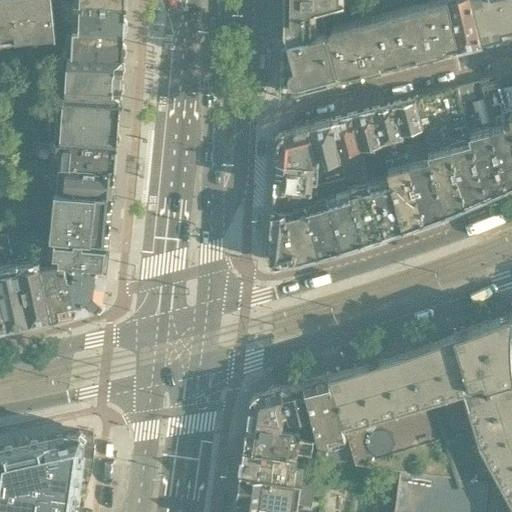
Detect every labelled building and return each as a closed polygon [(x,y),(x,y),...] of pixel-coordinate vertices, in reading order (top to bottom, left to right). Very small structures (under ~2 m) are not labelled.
[(54,23),(51,0),(0,0),(0,35),(54,30),(54,23)] [(339,74),(328,31),(327,31),(320,3),(332,0),(283,0),(283,40),(282,40),(280,90),(339,74)] [(458,44),(448,0),(432,0),(422,3),(434,50),(458,44)] [(448,0),(458,44),(482,37),(472,0),(448,0)] [(511,29),(511,0),(472,0),(482,37),(511,29)] [(123,28),(125,3),(73,1),(71,24),(71,26),(123,28)] [(434,50),(422,3),(405,7),(416,54),(434,50)] [(405,7),(386,12),(398,59),(416,54),(405,7)] [(386,12),(367,16),(379,64),(398,59),(386,12)] [(379,64),(367,16),(347,22),(359,69),(379,64)] [(359,69),(347,22),(331,26),(328,31),(339,74),(359,69)] [(122,52),(123,28),(71,26),(70,33),(69,49),(122,52)] [(0,48),(0,58),(37,50),(36,45),(0,48)] [(122,52),(69,49),(63,49),(61,73),(121,77),(122,52)] [(121,77),(61,73),(59,94),(66,95),(119,98),(121,77)] [(511,119),(511,116),(501,78),(489,80),(488,76),(477,79),(491,128),(505,181),(511,178),(511,119)] [(465,199),(450,143),(436,90),(415,96),(419,110),(424,132),(426,138),(430,154),(445,207),(465,199)] [(119,98),(66,95),(65,106),(58,106),(58,119),(118,124),(119,98)] [(424,132),(419,110),(415,96),(393,101),(402,138),(424,132)] [(423,215),(404,144),(402,138),(393,101),(371,107),(379,136),(382,147),(386,161),(387,168),(402,223),(423,215)] [(371,107),(352,112),(359,141),(379,136),(371,107)] [(352,112),(329,118),(339,154),(341,158),(353,155),(350,143),(359,141),(352,112)] [(329,118),(308,123),(316,151),(318,159),(339,154),(329,118)] [(118,124),(58,119),(57,128),(64,128),(63,139),(117,142),(118,124)] [(282,130),(277,136),(275,157),(313,161),(310,152),(316,151),(308,123),(282,130)] [(470,134),(471,137),(485,190),(505,181),(491,128),(470,134)] [(379,136),(359,141),(362,153),(382,147),(379,136)] [(471,137),(450,143),(465,199),(485,190),(471,137)] [(430,154),(426,138),(404,144),(423,215),(445,207),(430,154)] [(117,142),(63,139),(61,164),(115,168),(117,142)] [(369,178),(364,159),(362,153),(359,141),(350,143),(353,155),(341,158),(347,184),(369,178)] [(313,161),(275,157),(273,184),(302,187),(311,188),(312,185),(313,161)] [(402,223),(387,168),(386,161),(375,164),(373,157),(364,159),(369,178),(382,230),(402,223)] [(115,168),(61,164),(59,187),(113,191),(115,168)] [(382,230),(369,178),(347,184),(349,190),(361,237),(382,230)] [(342,243),(328,194),(327,191),(324,181),(312,185),(311,188),(302,187),(307,204),(319,249),(342,243)] [(302,255),(290,208),(307,204),(302,187),(273,184),(269,236),(266,255),(274,262),(288,259),(302,255)] [(113,191),(59,187),(58,211),(110,215),(113,191)] [(361,237),(349,190),(338,193),(337,192),(328,194),(342,243),(361,237)] [(319,249),(307,204),(290,208),(302,255),(319,249)] [(110,215),(58,211),(56,234),(108,239),(110,215)] [(108,239),(56,234),(55,233),(53,250),(59,251),(58,261),(63,259),(105,264),(108,239)] [(58,261),(40,264),(51,313),(74,308),(63,259),(58,261)] [(105,264),(63,259),(74,308),(98,303),(101,300),(105,264)] [(40,264),(19,269),(29,318),(51,313),(40,264)] [(19,269),(0,272),(0,284),(8,322),(29,318),(19,269)] [(511,358),(511,346),(511,320),(511,311),(511,308),(407,348),(328,371),(341,419),(343,418),(464,380),(468,392),(479,425),(493,457),(510,487),(511,491),(511,358)] [(328,371),(302,378),(312,418),(317,439),(318,439),(322,457),(344,459),(352,457),(341,419),(328,371)] [(312,418),(302,378),(284,382),(286,411),(289,421),(299,422),(312,418)] [(511,511),(511,491),(510,487),(493,457),(479,425),(468,392),(464,380),(343,418),(355,460),(400,466),(393,511),(511,511)] [(286,411),(284,382),(256,389),(250,395),(247,419),(281,424),(283,411),(286,411)] [(299,436),(299,435),(291,434),(292,425),(281,424),(247,419),(243,444),(297,452),(297,450),(311,453),(313,438),(299,436)] [(72,511),(84,435),(78,430),(47,436),(36,511),(72,511)] [(22,442),(12,511),(36,511),(47,436),(22,442)] [(0,446),(0,511),(12,511),(22,442),(0,446)] [(297,452),(243,444),(240,469),(301,478),(303,463),(295,462),(297,452)] [(315,480),(310,479),(301,478),(240,469),(233,511),(288,511),(289,510),(294,506),(295,499),(307,501),(312,502),(315,480)]
